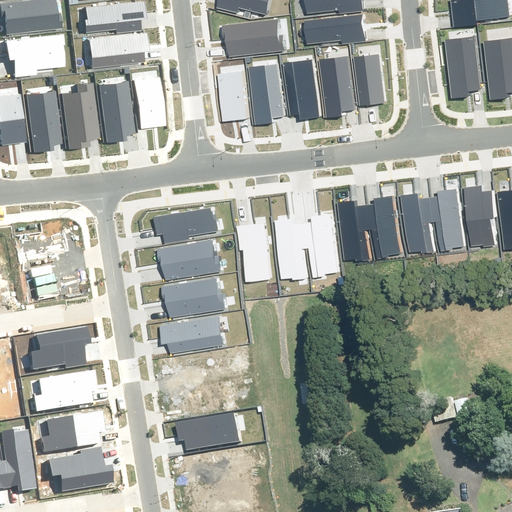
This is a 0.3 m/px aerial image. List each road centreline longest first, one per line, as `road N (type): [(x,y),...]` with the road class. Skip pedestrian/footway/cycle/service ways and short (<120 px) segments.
road 1 (residential): [(200,170),(428,137)]
road 2 (residential): [(116,297),(145,493)]
road 3 (residential): [(171,0),(200,170)]
road 4 (residential): [(409,0),(428,137)]
road 5 (residential): [(12,511),(145,493)]
